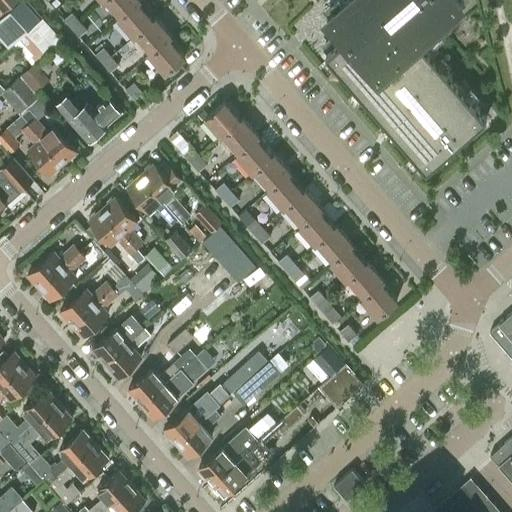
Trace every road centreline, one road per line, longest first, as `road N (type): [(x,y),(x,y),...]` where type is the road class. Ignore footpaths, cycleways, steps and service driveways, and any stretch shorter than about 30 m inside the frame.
road 1 (residential): [(462,299),(241,43)]
road 2 (residential): [(0,252),(241,43)]
road 3 (residential): [(208,511),(0,282)]
road 4 (residential): [(279,511),(456,350),(462,299)]
